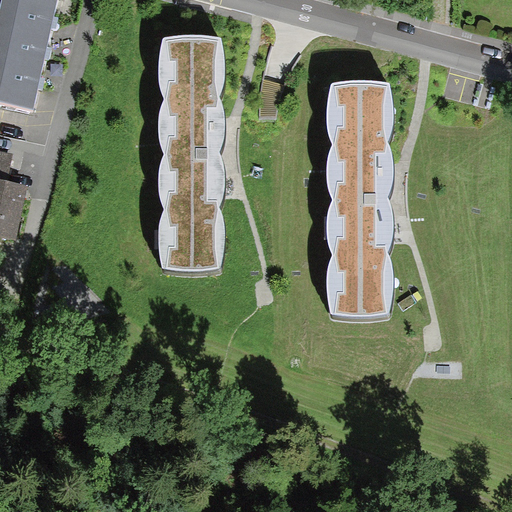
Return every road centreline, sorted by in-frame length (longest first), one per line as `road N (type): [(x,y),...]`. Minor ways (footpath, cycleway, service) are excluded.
road 1 (track): [(0,342),(217,405),(508,511)]
road 2 (residential): [(261,0),(511,64)]
